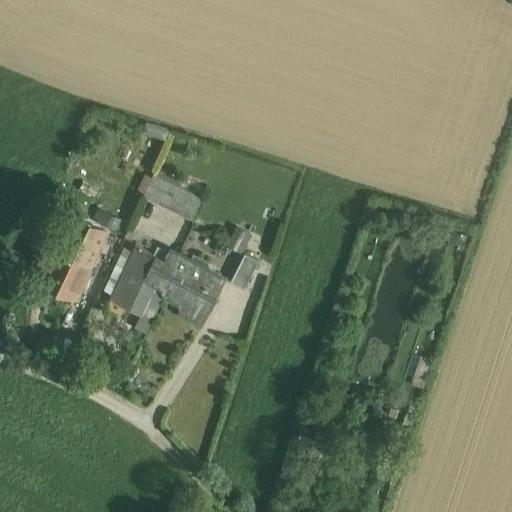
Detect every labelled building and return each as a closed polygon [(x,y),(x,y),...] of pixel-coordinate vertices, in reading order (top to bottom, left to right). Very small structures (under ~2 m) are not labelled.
[(155,169),(144,196),(193,216),(205,190),(155,169)] [(37,282),(75,300),(108,227),(70,210),(37,282)] [(237,226),(228,245),(242,252),(251,233),(237,226)] [(136,245),(109,298),(151,319),(162,298),(147,291),(163,258),(136,245)] [(225,275),(169,248),(148,290),(204,317),(225,275)] [(257,261),(245,255),(233,281),(246,286),(257,261)]
